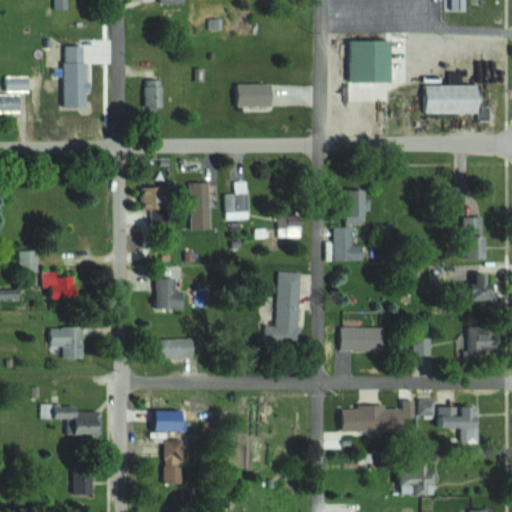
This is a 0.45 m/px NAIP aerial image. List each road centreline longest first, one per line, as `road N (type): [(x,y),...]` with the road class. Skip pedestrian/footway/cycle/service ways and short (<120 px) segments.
road 1 (residential): [(122,511),(118,0)]
road 2 (residential): [(318,511),(322,0)]
road 3 (residential): [(0,148),(511,144)]
road 4 (residential): [(122,382),(511,380)]
